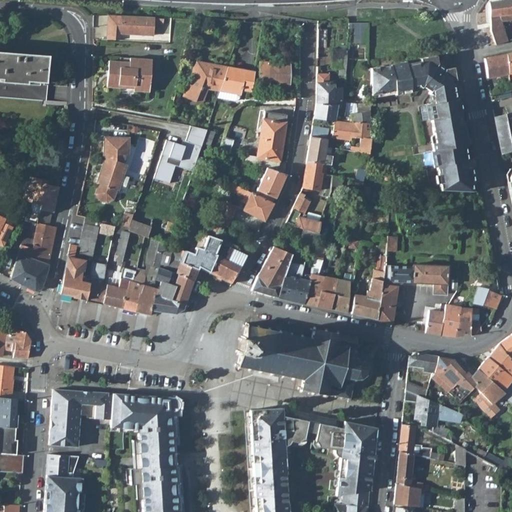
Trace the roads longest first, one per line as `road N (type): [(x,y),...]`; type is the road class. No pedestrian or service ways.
road 1 (residential): [(0,8),(63,15),(80,38),(79,156),(41,316)]
road 2 (residential): [(236,299),(291,183),(307,21)]
road 3 (residential): [(236,299),(208,303),(171,362),(44,340)]
road 4 (residential): [(396,338),(377,511)]
road 5 (tertiary): [(44,340),(29,511)]
road 6 (residential): [(396,338),(236,299)]
road 7 (residential): [(511,309),(506,324),(476,344),(396,338)]
road 8 (residential): [(463,38),(489,165)]
